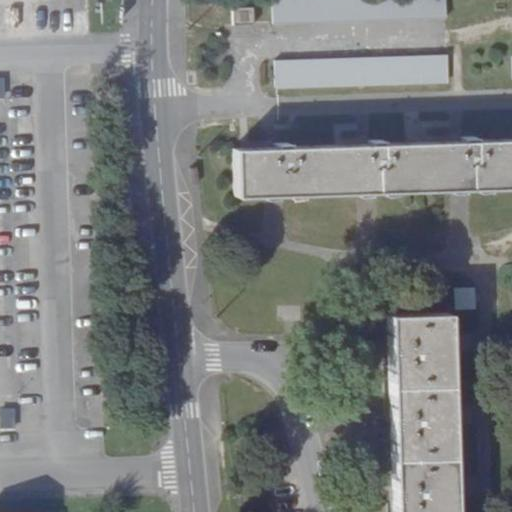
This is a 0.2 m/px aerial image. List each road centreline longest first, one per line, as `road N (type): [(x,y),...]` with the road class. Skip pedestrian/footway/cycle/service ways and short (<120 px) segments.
road 1 (tertiary): [(180,359),(153,40)]
road 2 (residential): [(180,359),(230,357),(279,380),(303,435),(321,511)]
road 3 (residential): [(190,465),(0,472)]
road 4 (residential): [(153,40),(0,46)]
